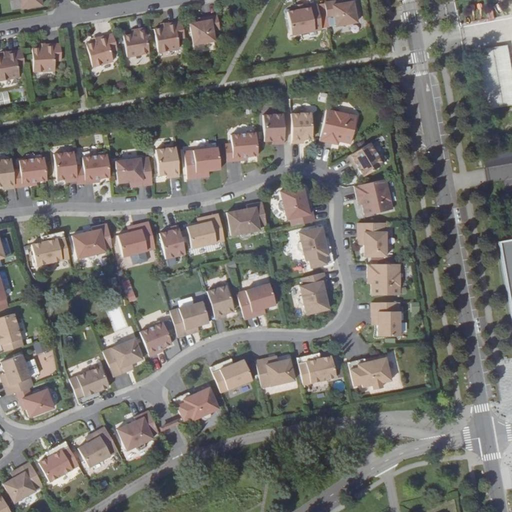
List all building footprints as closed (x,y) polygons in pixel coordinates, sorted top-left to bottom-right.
[(18,0),(20,9),(41,5),(40,0),(18,0)] [(338,0),(337,0),(324,2),(327,17),(334,16),(336,26),(357,22),(353,1),(340,4),(338,0)] [(302,7),(302,9),(296,10),(287,12),(291,35),(321,30),(317,4),(302,7)] [(197,22),(190,24),(193,45),(214,41),(213,31),(219,30),(217,15),(202,17),(203,21),(197,22)] [(166,24),(166,27),(161,28),(154,29),(158,52),(179,48),(177,39),(185,38),(182,21),(166,24)] [(149,53),(144,27),(137,29),(137,33),(132,34),(123,35),(127,57),(149,53)] [(97,38),(98,41),(92,42),(86,44),(92,67),(113,61),(110,52),(117,50),(112,33),(98,37),(97,38)] [(44,44),(44,48),(39,48),(32,48),(33,72),(54,71),(54,61),(61,61),(60,43),(45,44),(44,44)] [(488,109),(511,104),(511,74),(507,45),(478,50),(488,109)] [(6,52),(6,55),(1,56),(0,56),(0,80),(19,77),(17,68),(25,67),(21,49),(6,52)] [(325,109),(319,141),(332,144),(333,137),(336,138),(335,141),(338,142),(350,144),(356,116),(325,109)] [(291,143),(299,143),(299,140),(303,139),(311,139),(310,113),(290,114),(291,131),(291,143)] [(284,144),(282,114),(262,115),(263,141),(272,141),(276,140),(276,144),(284,144)] [(233,161),(241,161),(241,157),(247,157),(257,156),(255,133),(230,135),(231,144),(233,161)] [(347,157),(351,164),(354,162),(357,167),(362,176),(382,164),(369,143),(347,157)] [(179,176),(175,147),(155,150),(158,175),(166,174),(170,174),(171,177),(179,176)] [(183,151),(187,179),(201,177),(201,172),(208,171),(219,169),(217,148),(183,151)] [(483,166),(511,163),(511,150),(482,153),(483,166)] [(75,167),(73,151),(53,154),(56,180),(64,179),(68,178),(69,181),(76,181),(75,167)] [(85,184),(93,183),(92,179),(99,179),(109,177),(106,154),(81,158),(83,166),(85,184)] [(21,186),(29,185),(29,182),(36,181),(46,180),(43,157),(18,160),(21,186)] [(137,187),(152,185),(148,157),(115,162),(118,184),(129,182),(136,181),(137,187)] [(14,188),(10,159),(0,160),(0,186),(2,186),(6,185),(6,189),(14,188)] [(83,166),(75,167),(76,181),(77,185),(85,184),(83,166)] [(385,179),(353,186),(356,199),(363,198),(364,201),(361,201),(362,204),(364,216),(392,209),(385,179)] [(314,221),(310,205),(307,206),(302,186),(279,192),(281,201),(279,202),(277,205),(278,209),(281,211),(283,210),(286,220),(289,219),(291,226),(314,221)] [(261,202),(246,205),(246,208),(226,212),(230,236),(240,234),(241,236),(243,238),(248,237),(250,235),(249,232),(259,230),(258,227),(266,226),(261,202)] [(224,241),(218,214),(203,217),(204,223),(197,224),(186,227),(191,249),(224,241)] [(155,249),(148,222),(133,225),(135,231),(128,233),(116,235),(122,257),(155,249)] [(106,224),(91,227),(91,231),(71,236),(76,259),(86,257),(87,259),(90,261),(94,260),(96,257),(95,255),(105,252),(104,249),(111,247),(106,224)] [(385,224),(357,225),(358,240),(364,239),(364,247),(364,258),(387,257),(385,224)] [(165,259),(185,254),(177,226),(170,227),(171,230),(158,234),(165,259)] [(310,268),(333,263),(329,247),(325,247),(320,227),(297,233),(300,243),(295,244),(298,253),(302,252),(305,262),(308,261),(310,268)] [(69,258),(62,232),(48,235),(49,240),(42,241),(30,244),(36,266),(69,258)] [(511,238),(497,241),(511,325),(511,238)] [(399,264),(366,264),(367,278),(374,278),(374,280),(371,281),(371,295),(399,295),(399,264)] [(327,288),(323,273),(300,278),(302,285),(298,286),(301,296),(298,297),(297,300),(297,304),(300,306),(303,305),(305,315),(328,309),(323,289),(327,288)] [(120,281),(127,303),(134,300),(128,279),(120,281)] [(236,293),(244,320),(258,316),(257,310),(263,308),(275,305),(268,284),(236,293)] [(226,285),(207,291),(215,320),(223,317),(222,314),(226,313),(234,311),(226,285)] [(169,311),(177,338),(191,333),(190,328),(197,326),(208,323),(202,301),(169,311)] [(399,302),(371,303),(371,318),(376,318),(377,325),(377,336),(399,336),(399,302)] [(0,352),(23,346),(13,314),(0,317),(0,352)] [(149,357),(157,354),(155,350),(162,348),(171,344),(163,323),(139,332),(149,357)] [(102,351),(113,377),(126,372),(124,366),(131,364),(142,359),(134,338),(102,351)] [(2,382),(7,396),(19,391),(33,386),(21,355),(0,363),(4,374),(7,380),(2,382)] [(311,355),(296,358),(303,385),(336,378),(331,356),(319,359),(312,360),(311,355)] [(269,358),(255,361),(261,388),(294,380),(289,358),(277,361),(270,363),(269,358)] [(364,359),(347,363),(353,386),(361,384),(362,387),(372,385),(373,390),(382,388),(381,383),(390,380),(385,358),(373,360),(365,362),(364,359)] [(223,361),(209,367),(220,393),(251,380),(243,359),(232,364),(225,366),(223,361)] [(124,366),(126,372),(133,369),(131,364),(124,366)] [(69,379),(79,405),(93,400),(91,395),(98,392),(109,388),(100,366),(69,379)] [(188,392),(173,399),(183,421),(190,418),(192,421),(201,417),(202,419),(205,420),(209,418),(210,415),(209,413),(218,409),(208,387),(189,396),(188,392)] [(19,391),(7,396),(10,403),(22,398),(19,391)] [(44,412),(37,393),(22,398),(10,403),(13,411),(15,409),(17,413),(20,421),(44,412)] [(148,411),(133,417),(135,421),(116,429),(126,451),(135,447),(136,449),(139,450),(143,448),(144,445),(143,443),(152,439),(151,435),(158,432),(148,411)] [(117,451),(104,427),(91,434),(93,439),(87,443),(77,448),(88,468),(117,451)] [(93,439),(91,434),(85,438),(87,443),(93,439)] [(78,466),(65,441),(51,449),(54,454),(48,457),(38,463),(49,482),(78,466)] [(54,454),(51,449),(45,452),(48,457),(54,454)] [(43,487),(29,462),(16,470),(19,475),(12,478),(2,484),(13,503),(43,487)] [(16,470),(10,473),(12,478),(19,475),(16,470)] [(9,511),(0,495),(0,511),(9,511)]
